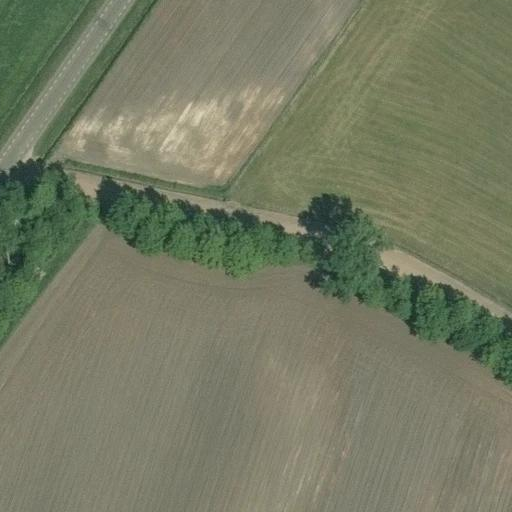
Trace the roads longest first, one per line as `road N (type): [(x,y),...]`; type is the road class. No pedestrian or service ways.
road 1 (track): [(1,171),(332,242),(511,330)]
road 2 (tertiary): [(0,173),(121,0)]
